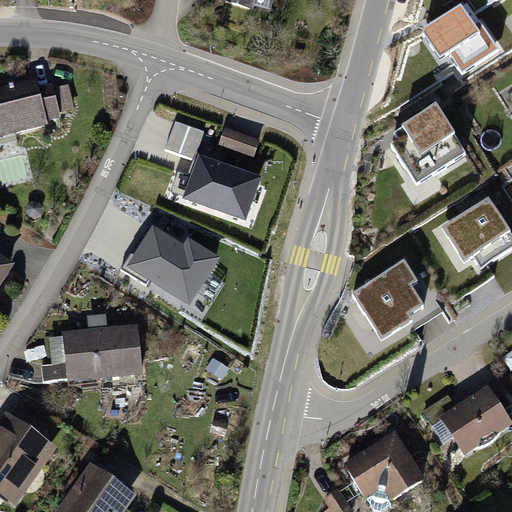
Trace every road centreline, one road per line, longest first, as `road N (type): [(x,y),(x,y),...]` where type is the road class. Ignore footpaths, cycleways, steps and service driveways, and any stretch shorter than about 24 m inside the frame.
road 1 (residential): [(160,58),(89,217),(0,365)]
road 2 (tertiary): [(273,418),(346,125)]
road 3 (residential): [(273,418),(317,420),(361,406),(511,313)]
road 4 (residential): [(346,125),(160,58)]
road 5 (residential): [(160,58),(0,29)]
road 6 (tertiary): [(346,125),(380,0)]
